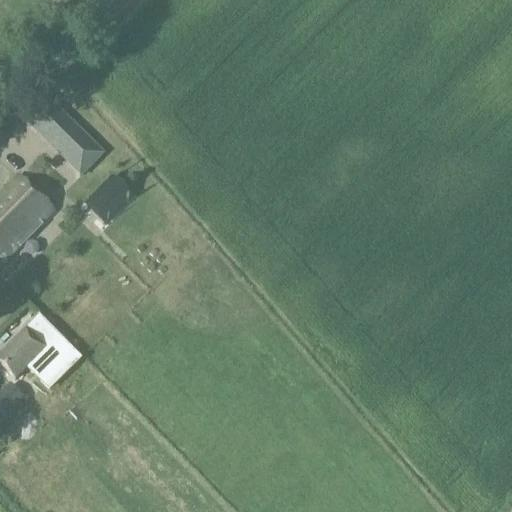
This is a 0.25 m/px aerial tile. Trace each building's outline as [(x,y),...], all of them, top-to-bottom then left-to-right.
[(83,175),(105,152),(53,102),(31,124),(83,175)] [(4,169),(0,170),(0,191),(10,187),(4,169)] [(19,179),(0,198),(0,267),(53,213),(19,179)] [(129,200),(111,182),(85,208),(103,226),(129,200)] [(58,214),(12,262),(28,277),(40,264),(34,258),(45,245),(68,267),(90,244),(58,214)] [(25,332),(26,333),(0,358),(0,368),(14,383),(45,353),(45,352),(52,346),(33,325),(25,332)] [(0,396),(0,413),(6,420),(25,401),(10,386),(0,396)]
